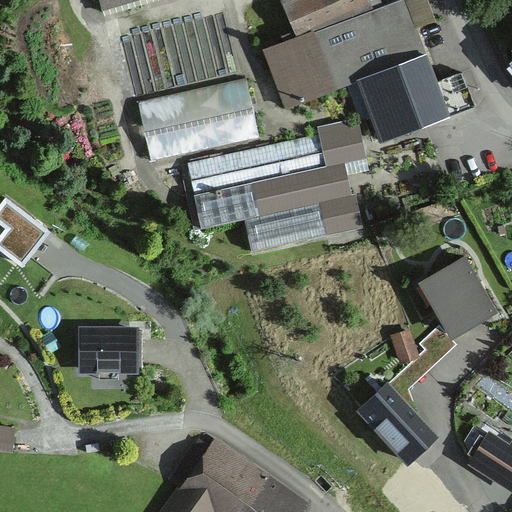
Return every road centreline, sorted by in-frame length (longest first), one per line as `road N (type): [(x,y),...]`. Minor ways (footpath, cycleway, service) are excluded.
road 1 (residential): [(330,511),(216,429),(190,423),(34,442)]
road 2 (residential): [(112,27),(241,0)]
